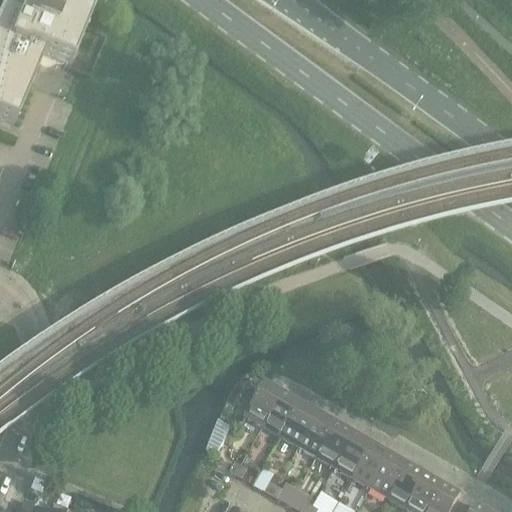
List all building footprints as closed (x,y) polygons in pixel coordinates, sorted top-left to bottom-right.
[(32,0),(32,1),(31,3),(24,18),(4,10),(0,21),(0,121),(15,128),(43,61),(69,72),(89,23),(86,22),(82,17),(80,14),(76,9),(71,5),(65,1),(64,0),(32,0)] [(282,397),(263,387),(244,420),(263,430),(282,397)] [(299,408),(282,397),(263,430),(281,441),(299,408)] [(317,418),(299,408),(281,441),(298,451),(317,418)] [(335,428),(317,418),(298,451),(316,461),(335,428)] [(218,428),(206,456),(214,460),(223,445),(222,434),(224,431),(218,428)] [(353,438),(335,428),(316,461),(334,471),(353,438)] [(370,448),(353,438),(334,471),(352,481),(370,448)] [(388,459),(370,448),(352,481),(369,492),(388,459)] [(406,469),(388,459),(369,492),(387,502),(406,469)] [(234,466),(229,476),(235,479),(240,470),(234,466)] [(424,479),(406,469),(387,502),(405,511),(424,479)] [(246,473),(240,470),(235,479),(241,483),(246,473)] [(428,511),(441,489),(424,479),(405,511),(404,511),(428,511)] [(269,486),(264,496),(270,499),(276,490),(269,486)] [(452,511),(460,500),(441,489),(428,511),(452,511)] [(282,493),(276,490),(270,499),(276,503),(282,493)]
